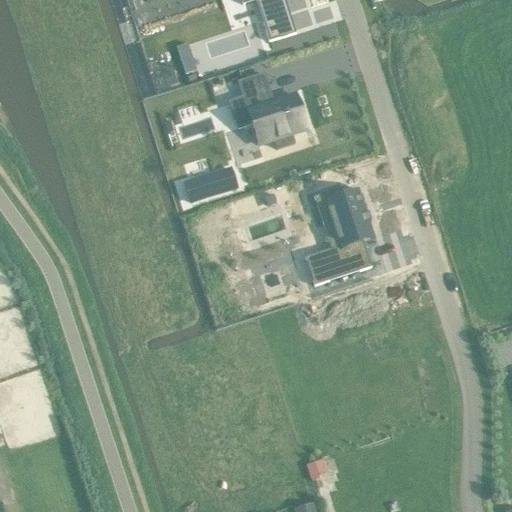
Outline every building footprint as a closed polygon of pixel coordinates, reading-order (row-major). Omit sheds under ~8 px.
[(286,17),(262,25),(268,44),(296,35),(295,33),(291,35),(286,17)] [(176,49),(179,59),(190,55),(187,45),(176,49)] [(243,99),(229,104),(238,130),(252,126),(259,147),(274,142),(277,151),(294,145),(291,137),(306,132),(295,97),(273,105),(263,76),(238,84),(243,99)] [(230,171),(184,186),(190,205),(236,190),(230,171)] [(335,249),(330,251),(304,260),(314,288),(371,269),(363,246),(362,243),(373,239),(368,225),(369,225),(370,224),(364,206),(363,206),(362,206),(360,199),(358,194),(345,198),(345,196),(343,190),(313,199),(322,227),(327,226),(328,228),(335,249)] [(321,461),(306,466),(309,478),(324,473),(321,461)]
